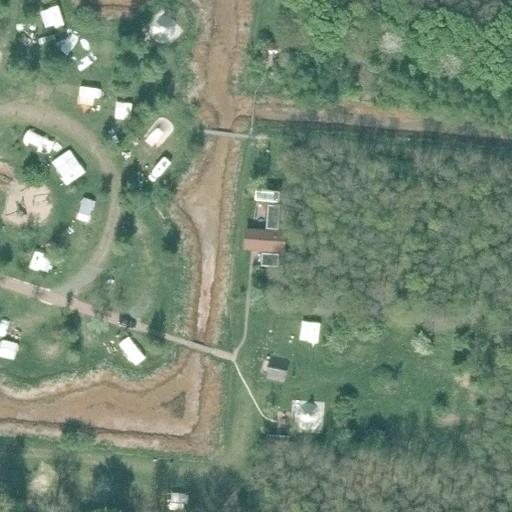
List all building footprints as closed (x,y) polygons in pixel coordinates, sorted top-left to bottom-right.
[(175,28),(173,24),(169,21),(165,19),(161,19),(157,20),(153,22),(151,25),(149,28),(148,33),(149,37),(151,41),(155,44),(159,46),(164,46),(168,44),(172,42),(174,38),(175,33),(175,28)] [(287,254),(288,232),(273,231),(273,230),(280,231),(282,206),(275,205),(275,202),(280,203),(281,192),(257,190),(257,201),(270,202),(270,205),(269,205),(268,231),(247,230),(245,250),(264,251),(263,267),(280,268),(281,253),(287,254)] [(289,361),(271,357),(266,380),(285,383),(289,361)] [(320,426),(322,422),(322,418),(321,414),(319,410),(316,408),(313,406),(309,406),(305,407),(302,408),(299,412),(297,416),(297,420),(298,424),(301,428),(304,430),(308,431),(313,431),(317,429),(320,426)] [(291,437),(268,436),(268,446),(291,448),(291,437)] [(46,488),(71,489),(72,475),(47,474),(46,488)] [(93,492),(113,493),(114,479),(94,478),(93,492)]
